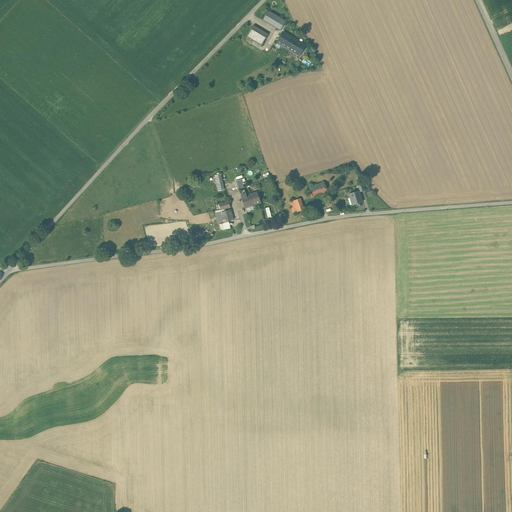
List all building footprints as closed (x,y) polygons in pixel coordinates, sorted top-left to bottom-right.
[(285,21),(268,11),(262,20),(280,30),(285,21)] [(267,35),(253,26),(246,37),(261,46),(265,38),(266,38),(266,37),(267,35)] [(295,40),(282,32),(276,42),(279,44),(289,50),(295,40)] [(305,46),(295,40),(289,50),(299,56),(305,46)] [(221,175),(215,176),(217,187),(218,191),(224,189),(221,175)] [(242,179),(236,181),(239,190),(244,188),(242,179)] [(323,182),(316,184),(320,195),(327,193),(323,182)] [(316,184),(306,187),(310,198),(320,195),(316,184)] [(358,191),(349,194),(352,205),(361,202),(358,191)] [(257,192),(241,197),(244,208),(260,203),(257,192)] [(300,198),(289,202),(293,213),(304,210),(300,198)] [(228,202),(218,204),(220,210),(230,207),(228,202)] [(231,209),(220,212),(223,222),(233,220),(231,209)]
